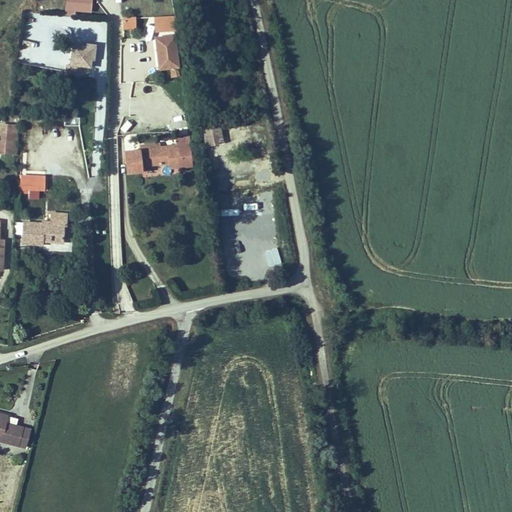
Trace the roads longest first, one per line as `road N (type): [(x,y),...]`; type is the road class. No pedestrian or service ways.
road 1 (unclassified): [(253,0),(305,283)]
road 2 (track): [(305,283),(349,511)]
road 3 (unclassified): [(144,511),(190,306)]
road 4 (unclassified): [(0,358),(190,306)]
